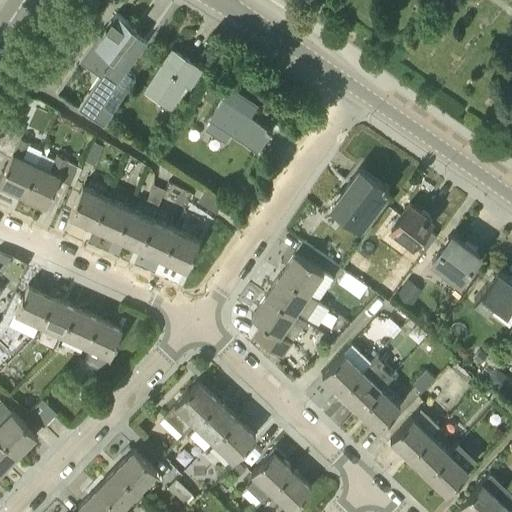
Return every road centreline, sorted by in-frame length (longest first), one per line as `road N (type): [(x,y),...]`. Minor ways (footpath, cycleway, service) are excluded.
road 1 (residential): [(194,321),(354,88)]
road 2 (residential): [(12,511),(194,321)]
road 3 (residential): [(363,476),(194,321)]
road 4 (residential): [(194,321),(0,224)]
road 5 (tertiary): [(511,202),(354,88)]
road 6 (tertiary): [(354,88),(224,0)]
